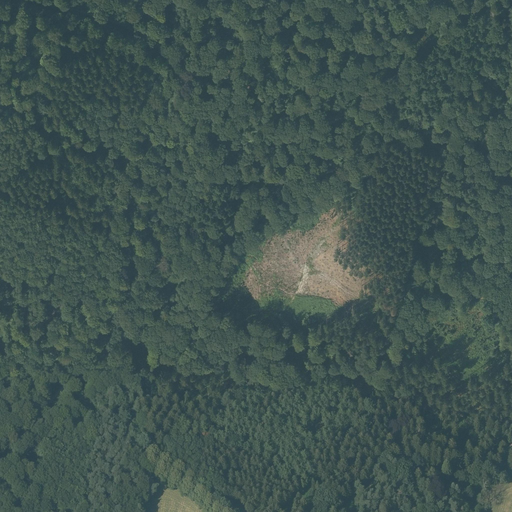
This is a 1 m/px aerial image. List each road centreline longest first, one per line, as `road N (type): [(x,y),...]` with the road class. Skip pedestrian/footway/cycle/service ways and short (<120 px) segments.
road 1 (track): [(511,444),(401,382),(318,371),(276,381),(197,356),(140,350),(75,377)]
road 2 (track): [(189,72),(212,143),(280,141),(323,111),(352,40),(410,0)]
road 3 (unknown): [(189,72),(187,136),(195,167),(212,178),(306,181),(353,158),(382,131)]
road 4 (track): [(127,250),(130,185),(146,128),(189,72)]
road 5 (unknown): [(382,131),(497,50),(510,0)]
road 6 (unknown): [(105,363),(48,439),(31,483),(8,511)]
road 7 (track): [(31,0),(110,22),(184,67)]
road 8 (track): [(0,345),(127,250)]
road 9 (unknown): [(511,169),(382,131)]
